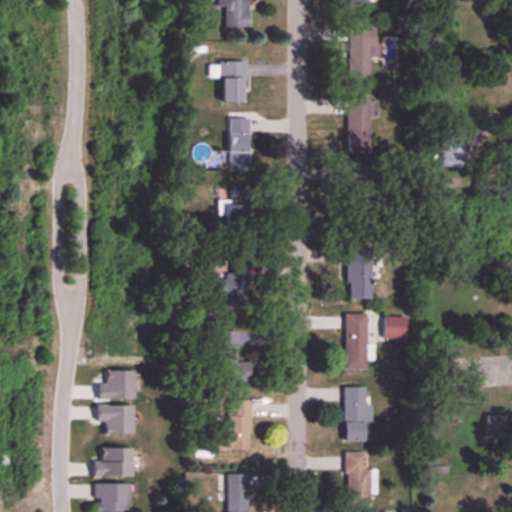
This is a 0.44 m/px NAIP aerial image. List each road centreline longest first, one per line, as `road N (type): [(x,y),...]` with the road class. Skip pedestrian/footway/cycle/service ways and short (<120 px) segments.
road 1 (residential): [(294,0),(294,511)]
road 2 (residential): [(64,511),(69,322)]
road 3 (residential): [(68,166),(72,0)]
road 4 (residential): [(68,166),(57,178),(56,287),(69,322)]
road 5 (residential): [(69,322),(78,296),(77,178),(68,166)]
